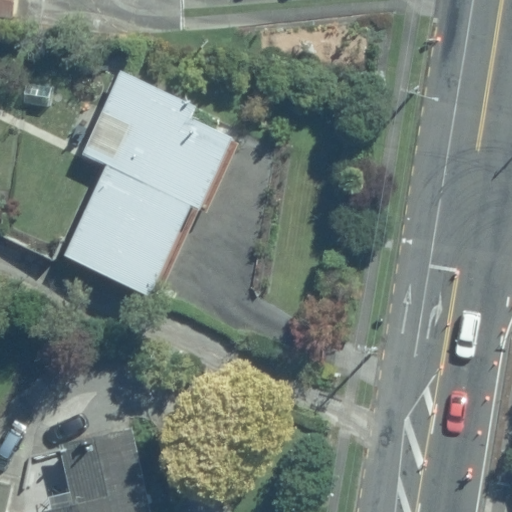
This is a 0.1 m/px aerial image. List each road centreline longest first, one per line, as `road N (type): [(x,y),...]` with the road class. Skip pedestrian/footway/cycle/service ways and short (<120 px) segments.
road 1 (secondary): [(421,511),(471,210)]
road 2 (secondary): [(471,210),(504,0)]
